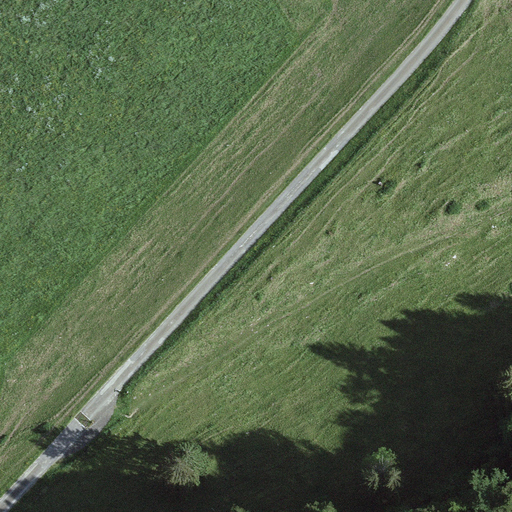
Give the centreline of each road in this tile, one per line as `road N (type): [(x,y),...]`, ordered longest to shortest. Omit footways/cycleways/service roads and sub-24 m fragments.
road 1 (unclassified): [(0,510),(463,0)]
road 2 (track): [(96,405),(180,374),(511,208)]
